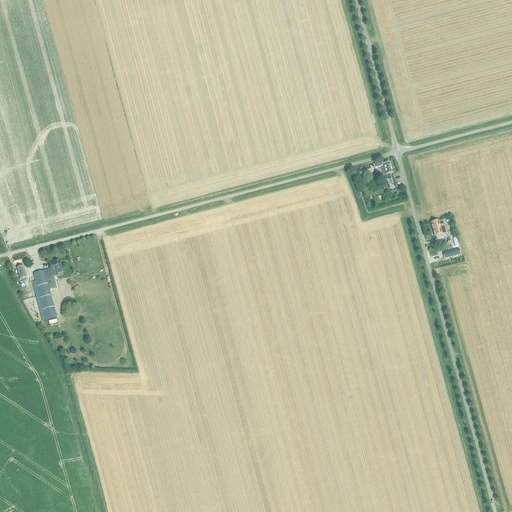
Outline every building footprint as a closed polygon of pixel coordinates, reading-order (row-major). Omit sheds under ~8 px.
[(390,163),(389,164),(388,161),(373,165),(374,169),(381,167),(382,170),(384,170),(385,175),(393,173),(390,163)] [(364,170),(354,173),(356,179),(366,176),(364,170)] [(397,193),(394,180),(387,181),(391,194),(397,193)] [(439,222),(431,224),(435,240),(448,236),(444,221),(439,222)] [(457,250),(443,254),(444,259),(458,255),(457,250)] [(54,263),(49,264),(50,269),(52,276),(53,276),(53,277),(56,276),(54,271),(62,269),(60,262),(59,262),(59,260),(54,262),(54,263)] [(20,280),(26,278),(23,266),(17,268),(20,280)] [(35,281),(32,282),(42,321),(56,317),(49,290),(56,288),(53,277),(53,276),(52,276),(50,269),(34,274),(35,281)] [(27,295),(34,294),(32,283),(25,285),(26,290),(27,295)]
